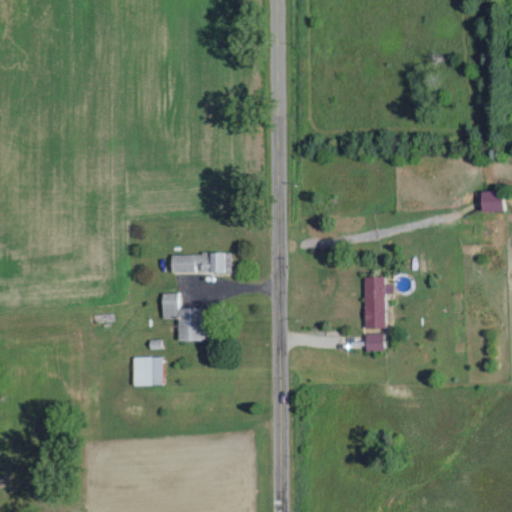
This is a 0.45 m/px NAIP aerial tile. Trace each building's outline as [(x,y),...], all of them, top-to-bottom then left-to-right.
[(501,210),(500,190),(475,190),(476,210),(501,210)] [(169,272),(227,272),(227,252),(169,252),(169,272)] [(383,326),(383,275),(362,275),(362,326),(383,326)] [(160,317),(175,317),(176,339),(207,339),(207,323),(201,323),(201,306),(175,307),(175,291),(159,291),(160,317)] [(380,348),(380,334),(364,334),(364,348),(380,348)] [(131,383),(160,383),(160,354),(131,354),(131,383)]
